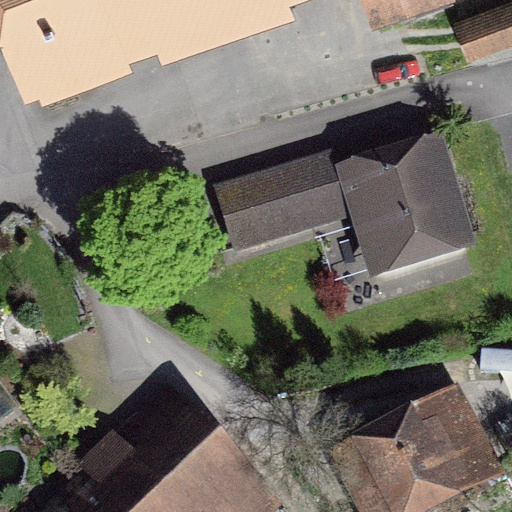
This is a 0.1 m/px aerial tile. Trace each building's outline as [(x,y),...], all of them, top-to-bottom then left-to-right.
[(0,0),(0,15),(30,94),(279,0),(0,0)] [(365,0),(374,21),(424,0),(365,0)] [(511,8),(452,29),(463,60),(511,42),(511,8)] [(430,159),(336,188),(345,217),(364,279),(458,250),(430,159)] [(331,172),(221,204),(234,249),(345,217),(336,188),(331,172)] [(451,420),(335,480),(351,511),(421,511),(482,481),(451,420)] [(167,423),(76,511),(249,511),(252,510),(167,423)]
